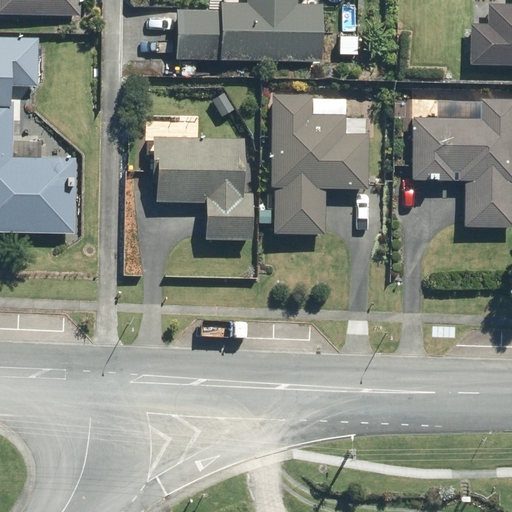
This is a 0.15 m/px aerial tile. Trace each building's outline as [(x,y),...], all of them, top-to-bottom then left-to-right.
[(0,0),(0,17),(79,18),(78,0),(0,0)] [(173,61),(175,61),(175,79),(195,79),(195,63),(318,64),(319,7),(293,7),(293,0),(244,0),(244,6),(218,6),(218,13),(174,13),(173,61)] [(469,67),(511,67),(511,6),(487,6),(487,27),(469,27),(469,67)] [(209,102),(219,119),(232,111),(222,94),(209,102)] [(269,96),(267,189),(272,189),(271,236),(321,237),(322,191),(364,192),(365,137),(362,137),(362,122),(342,122),(342,102),(307,101),(307,97),(269,96)] [(459,183),(459,228),(511,229),(511,154),(511,101),(476,101),(475,122),(407,121),(406,182),(448,183),(448,175),(452,175),(452,183),(459,183)] [(74,161),(9,159),(11,106),(0,105),(0,234),(71,237),(74,161)] [(155,186),(155,204),(202,204),(202,242),(250,242),(250,197),(239,197),(239,141),(151,140),(150,186),(155,186)] [(258,224),(270,224),(270,213),(258,213),(258,224)]
